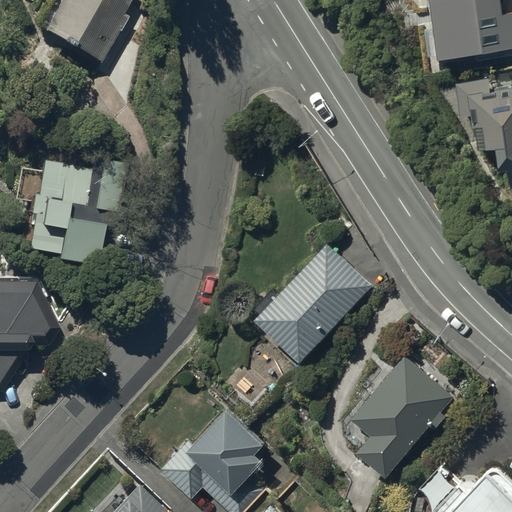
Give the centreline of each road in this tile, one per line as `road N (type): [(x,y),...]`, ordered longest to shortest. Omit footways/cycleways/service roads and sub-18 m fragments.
road 1 (residential): [(242,0),(225,34),(203,217),(178,288),(1,511)]
road 2 (secondary): [(511,333),(444,263),(272,0)]
